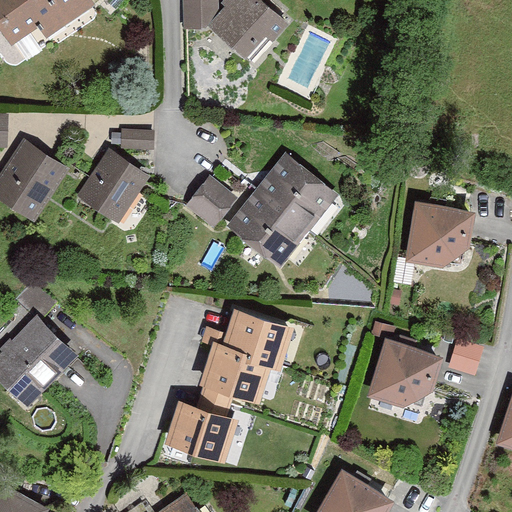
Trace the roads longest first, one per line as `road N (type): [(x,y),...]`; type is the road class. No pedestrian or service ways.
road 1 (residential): [(511,305),(451,511)]
road 2 (residential): [(92,511),(103,481),(129,456),(177,320)]
road 3 (residential): [(163,0),(165,171)]
road 4 (unknown): [(164,117),(11,118)]
